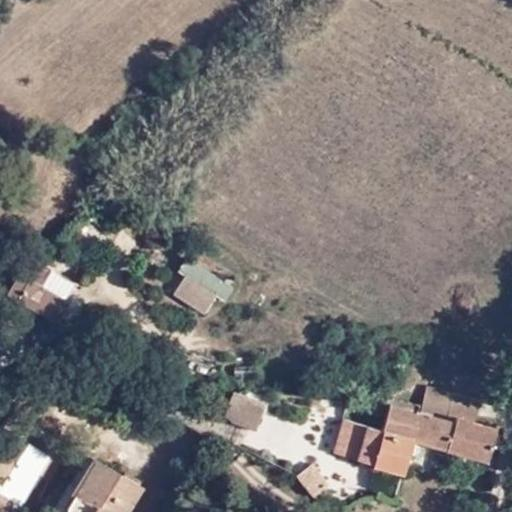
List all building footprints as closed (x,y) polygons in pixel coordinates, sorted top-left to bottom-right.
[(176,292),(207,311),(218,292),(228,298),(236,285),(189,255),(181,269),(187,273),(176,292)] [(33,256),(9,292),(17,296),(38,310),(52,319),(75,282),(33,256)] [(38,310),(17,296),(5,319),(27,330),(38,310)] [(27,330),(5,319),(0,330),(0,348),(13,355),(27,330)] [(69,362),(75,347),(64,342),(57,356),(69,362)] [(425,386),(420,410),(454,419),(455,413),(459,394),(425,386)] [(260,433),(270,404),(238,392),(227,420),(260,433)] [(383,430),(411,436),(480,454),(485,436),(476,434),(478,430),(453,424),(454,419),(420,410),(390,402),(383,430)] [(453,424),(478,430),(482,419),(455,413),(454,419),(453,424)] [(336,454),(403,470),(411,436),(383,430),(345,421),(336,454)] [(302,475),(324,493),(334,486),(317,463),(302,475)] [(92,464),(75,497),(67,511),(124,511),(137,489),(92,464)] [(316,498),(324,493),(302,475),(299,477),(316,498)] [(67,511),(75,497),(63,491),(52,511),(67,511)]
